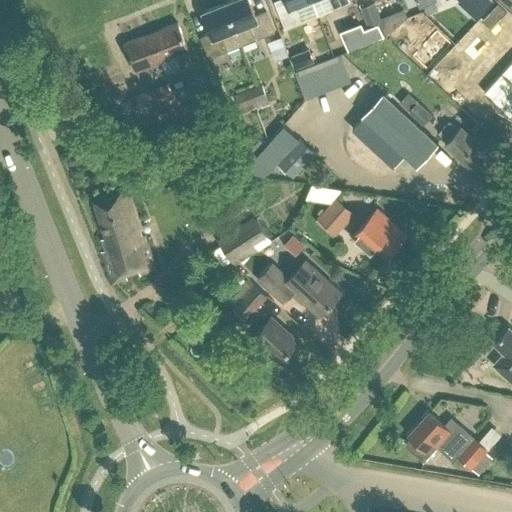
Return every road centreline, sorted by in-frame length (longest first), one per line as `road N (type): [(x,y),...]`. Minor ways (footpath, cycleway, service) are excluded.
road 1 (tertiary): [(152,471),(103,380),(0,119)]
road 2 (tertiary): [(305,441),(511,218)]
